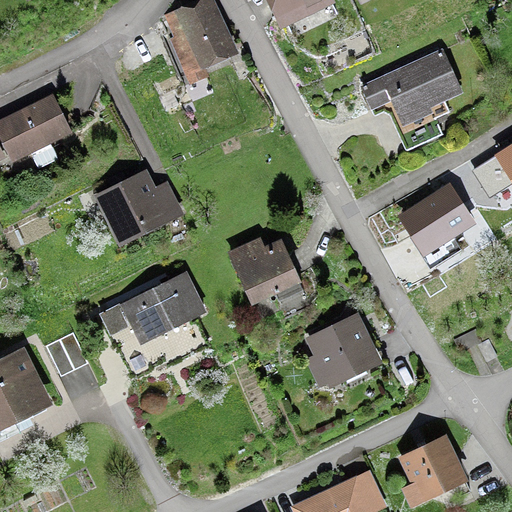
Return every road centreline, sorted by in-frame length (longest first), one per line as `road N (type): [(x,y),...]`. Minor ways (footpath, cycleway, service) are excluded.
road 1 (residential): [(468,400),(353,224),(232,0)]
road 2 (residential): [(208,511),(468,400)]
road 3 (residential): [(0,87),(147,0)]
